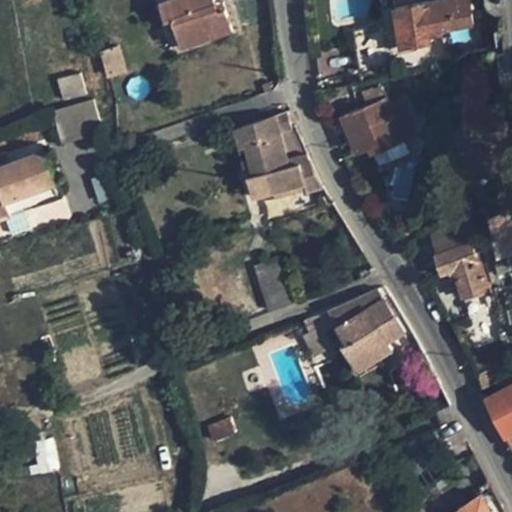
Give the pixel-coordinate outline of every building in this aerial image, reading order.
[(219,8),(217,1),(217,0),(165,0),(162,1),(167,19),(175,16),(184,45),(234,30),(227,6),(219,8)] [(224,0),(221,0),(217,1),(219,8),(227,6),(224,0)] [(472,23),(468,0),(437,0),(396,6),(402,44),(432,40),(430,30),(472,23)] [(386,30),(354,33),(361,72),(376,69),(378,71),(394,68),(386,30)] [(57,80),(63,100),(86,93),(80,73),(57,80)] [(486,105),(483,80),(466,82),(472,132),(476,132),(481,172),(511,169),(503,103),(486,105)] [(363,91),(368,104),(386,96),(382,86),(373,90),(373,87),(363,91)] [(373,153),(405,139),(389,103),(386,96),(368,104),(343,114),(358,150),(370,145),(373,153)] [(94,98),(57,109),(64,135),(102,123),(94,98)] [(403,98),(389,103),(405,139),(415,134),(403,98)] [(324,185),(310,152),(287,158),(282,136),(294,133),(287,111),(234,129),(253,197),(300,184),(302,190),(324,185)] [(46,148),(0,164),(0,217),(63,195),(46,148)] [(155,163),(151,148),(121,159),(126,172),(155,163)] [(471,217),(426,230),(443,273),(454,270),(463,298),(485,291),(470,244),(479,242),(471,217)] [(298,298),(284,256),(257,265),(272,308),(298,298)] [(384,296),(378,287),(331,309),(339,322),(349,339),(344,343),(361,369),(392,348),(388,342),(367,306),(384,296)] [(405,331),(384,296),(367,306),(388,342),(405,331)] [(331,309),(320,312),(325,321),(329,328),(339,322),(331,309)] [(311,327),(325,321),(320,312),(305,317),(311,327)] [(311,329),(309,330),(317,354),(338,345),(329,328),(325,321),(311,327),(311,329)] [(313,356),(317,354),(309,330),(302,334),(313,356)] [(156,356),(153,342),(136,345),(139,364),(156,356)] [(511,386),(488,398),(504,428),(508,435),(511,433),(511,386)] [(210,424),(216,437),(236,430),(231,416),(210,424)] [(490,511),(482,495),(456,511),(490,511)]
